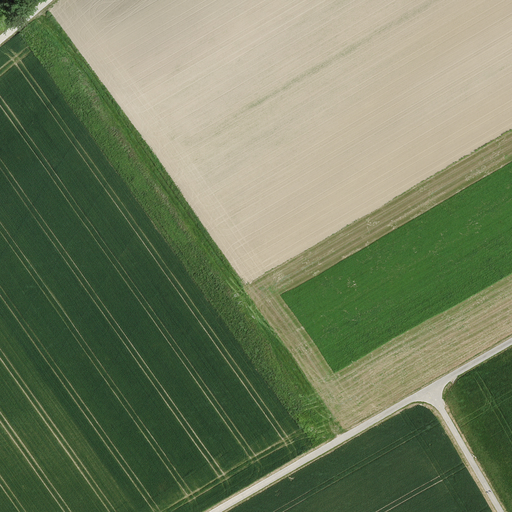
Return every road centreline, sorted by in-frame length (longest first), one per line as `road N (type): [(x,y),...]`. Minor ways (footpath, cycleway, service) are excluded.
road 1 (track): [(427,394),(221,511)]
road 2 (track): [(494,511),(427,394)]
